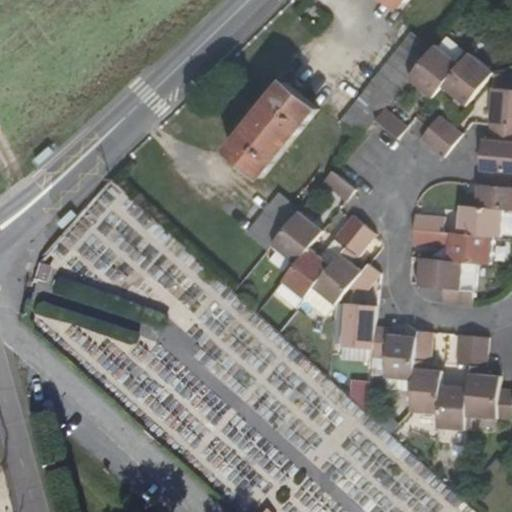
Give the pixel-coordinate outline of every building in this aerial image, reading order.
[(400,93),(412,79),(435,50),(416,33),(380,77),(341,124),(361,142),(379,121),(388,110),(388,108),(400,93)] [(440,45),(435,50),(412,79),(436,99),(445,87),(469,107),(498,73),(474,52),(463,65),(440,45)] [(320,110),(289,83),(233,151),(263,178),(320,110)] [(511,89),(498,89),(494,125),(511,126),(511,89)] [(399,139),(409,126),(388,108),(388,110),(379,121),(399,139)] [(434,149),(446,159),(466,135),(454,125),(443,116),(430,131),(422,140),(434,149)] [(511,126),(494,125),(492,140),(486,139),(483,171),(482,183),(482,185),(480,207),(464,205),(461,234),(453,233),(451,248),(450,260),(424,258),(421,286),(447,288),(445,304),(475,306),(477,291),(464,290),(467,262),(480,263),(494,264),(497,237),(505,237),(507,209),(511,209),(511,126)] [(327,183),(327,185),(348,203),(358,190),(336,172),(327,183)] [(249,235),(271,252),(276,246),(304,212),(283,194),(249,235)] [(276,246),(299,265),(285,281),(307,300),(317,288),(336,303),(337,305),(352,288),(366,272),(344,254),(335,265),(313,247),(326,231),(304,212),(276,246)] [(419,214),(417,229),(416,245),(444,247),(446,232),(447,217),(419,214)] [(356,216),(337,239),(350,248),(361,258),(380,236),(368,226),(356,216)] [(446,232),(444,247),(451,248),(453,233),(446,232)] [(480,263),(467,262),(464,290),(477,291),(480,263)] [(374,284),(384,274),(372,265),(366,272),(352,288),(364,297),(374,284)] [(345,346),(377,350),(376,358),(390,359),(389,379),(416,381),(418,368),(418,361),(421,336),(405,335),(393,334),(393,328),(379,326),(381,307),(350,304),(345,346)] [(432,362),(434,362),(436,333),(421,331),(421,336),(418,361),(432,362)] [(490,366),(493,338),(461,335),(459,362),(474,364),(488,365),(490,366)] [(418,368),(431,369),(432,362),(418,361),(418,368)] [(474,374),(487,375),(488,365),(474,364),(474,374)] [(416,381),(415,391),(413,412),(442,414),(441,428),(469,431),(470,418),(473,386),(445,384),(446,371),(431,369),(418,368),(416,381)] [(473,386),(470,418),(501,420),(511,420),(511,388),(504,388),(504,376),(487,375),(474,374),(473,386)] [(416,381),(389,379),(388,389),(415,391),(416,381)] [(362,383),(360,405),(371,414),(373,384),(362,383)]
